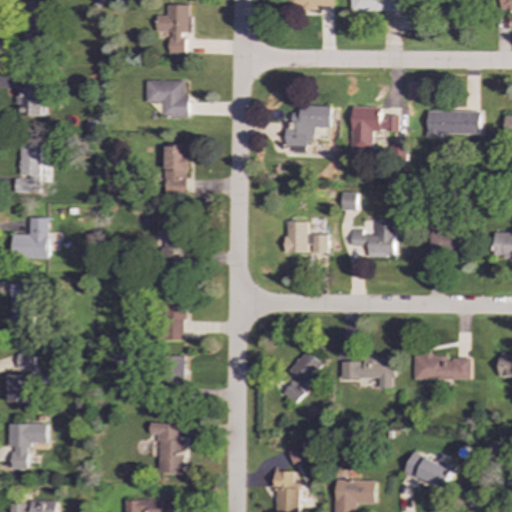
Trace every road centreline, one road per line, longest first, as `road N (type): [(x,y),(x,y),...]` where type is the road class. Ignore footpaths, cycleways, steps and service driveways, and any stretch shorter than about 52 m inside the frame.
road 1 (residential): [(242,0),(236,511)]
road 2 (residential): [(511,308),(238,305)]
road 3 (residential): [(511,64),(242,60)]
